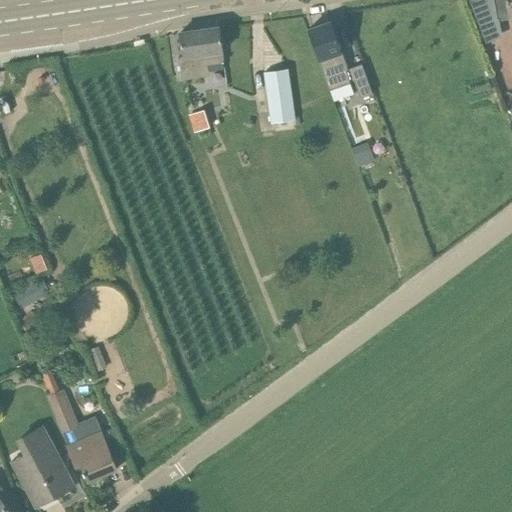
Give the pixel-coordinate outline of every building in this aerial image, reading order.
[(511,0),(493,0),(497,19),(511,15),(511,0)] [(348,69),(331,22),(308,30),(329,90),(354,81),(363,105),(375,101),(361,64),(348,69)] [(181,80),(210,76),(209,66),(224,63),(219,27),(180,33),(183,57),(178,58),(181,80)] [(271,123),(295,120),(288,69),(264,73),(271,123)] [(195,132),(208,128),(203,111),(190,116),(195,132)] [(368,163),(362,145),(350,149),(357,167),(368,163)] [(15,289),(22,305),(51,293),(45,277),(15,289)] [(31,310),(21,319),(30,329),(40,320),(31,310)] [(77,425),(62,391),(48,396),(63,433),(70,452),(69,452),(75,467),(80,465),(87,482),(117,469),(95,418),(79,425),(78,424),(77,425)] [(36,506),(73,485),(41,428),(19,440),(26,453),(12,461),(36,506)] [(0,511),(9,511),(0,500),(0,492),(2,491),(0,489),(0,511)]
